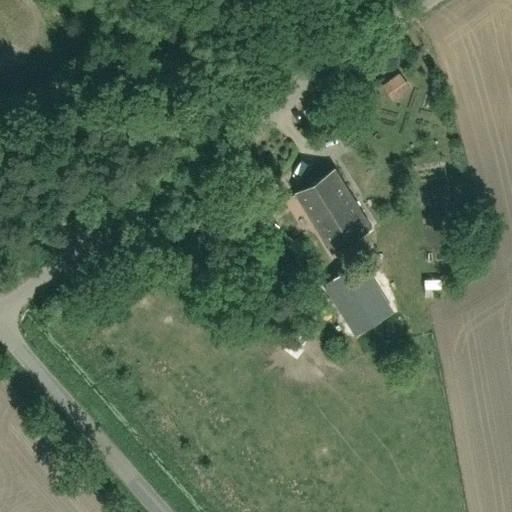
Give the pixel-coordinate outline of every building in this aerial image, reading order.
[(400,72),(383,83),(393,97),(410,86),(400,72)] [(347,167),(294,202),(329,256),(382,221),(347,167)] [(281,227),(261,204),(249,215),(269,237),(281,227)] [(384,289),(368,260),(349,271),(366,300),(384,289)] [(346,277),(332,285),(355,322),(369,313),(346,277)] [(322,322),(308,313),(294,335),(308,343),(322,322)]
